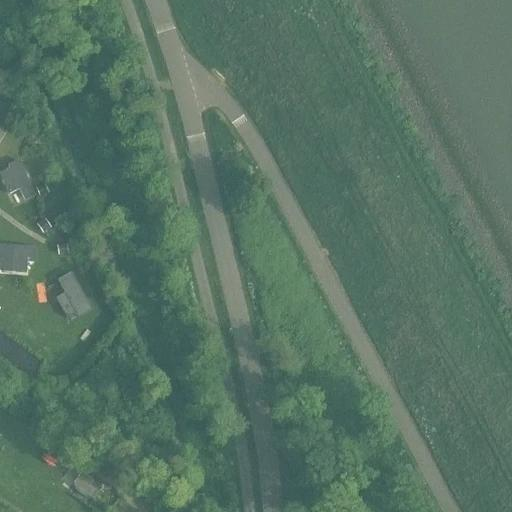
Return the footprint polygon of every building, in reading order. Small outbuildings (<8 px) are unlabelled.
[(36,196),(18,162),(6,167),(8,171),(0,175),(0,179),(9,196),(19,191),(24,202),(36,196)] [(36,226),(43,236),(51,230),(44,220),(36,226)] [(57,247),(58,258),(67,257),(66,246),(57,247)] [(35,250),(0,247),(0,262),(5,263),(4,274),(25,276),(26,264),(34,265),(35,250)] [(92,311),(70,274),(56,282),(64,295),(55,300),(66,319),(75,314),(78,319),(92,311)] [(80,474),(73,485),(93,499),(100,487),(80,474)]
